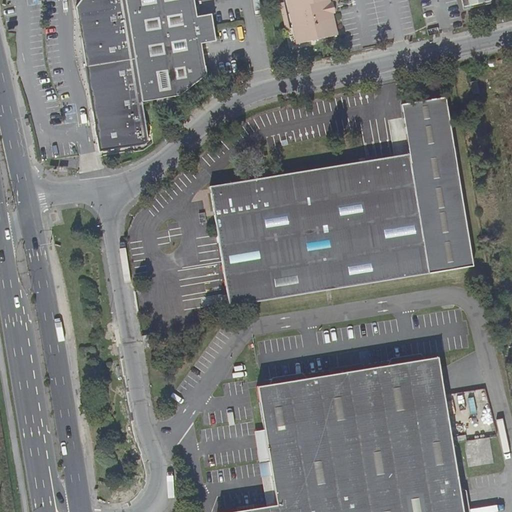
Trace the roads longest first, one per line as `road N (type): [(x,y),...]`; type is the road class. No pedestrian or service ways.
road 1 (tertiary): [(511,37),(238,101),(149,171),(102,191)]
road 2 (tertiary): [(139,511),(155,496),(159,474),(142,422),(102,191)]
road 3 (primary): [(77,511),(27,204)]
road 4 (primary): [(0,241),(49,483)]
road 5 (primary): [(27,204),(0,77)]
